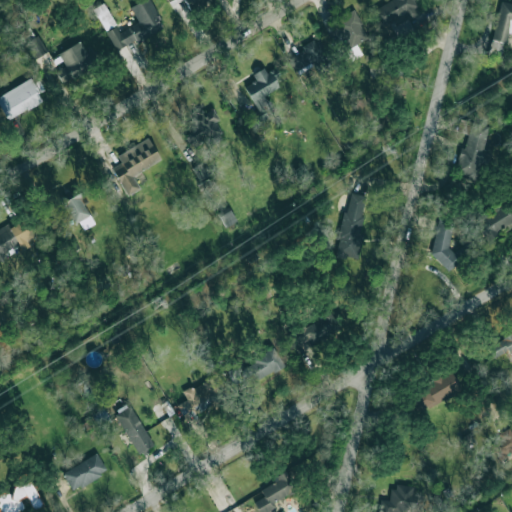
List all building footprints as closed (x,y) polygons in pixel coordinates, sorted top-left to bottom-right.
[(163,29),(148,0),(141,0),(129,6),(137,22),(119,31),(116,25),(104,31),(114,51),(135,40),(136,42),(163,29)] [(212,0),(167,0),(168,1),(170,0),(182,0),(190,12),(212,0)] [(389,0),(370,11),(379,27),(392,20),(394,24),(418,12),(411,0),(389,0)] [(511,2),(500,0),(491,38),(506,42),(508,32),(511,32),(511,2)] [(93,8),(106,29),(115,23),(102,2),(93,8)] [(341,52),(368,37),(353,9),(337,17),(341,24),(330,30),(341,52)] [(92,65),(81,41),(58,52),(64,65),(55,69),(34,25),(20,32),(40,74),(48,70),(55,83),(92,65)] [(287,56),(296,72),(312,63),(318,74),(333,65),(317,39),(287,56)] [(263,94),(283,82),(274,67),(266,72),(263,67),(251,74),(255,79),(243,87),(258,110),(252,113),(259,124),(275,114),(263,94)] [(42,100),(29,78),(0,95),(0,106),(8,120),(42,100)] [(190,116),(196,128),(184,134),(192,148),(206,140),(210,148),(224,140),(214,122),(219,120),(212,108),(204,113),(202,110),(190,116)] [(477,180),(486,150),(482,148),(489,126),(471,120),(455,173),(477,180)] [(120,162),(110,168),(126,195),(139,188),(132,175),(160,159),(147,137),(116,155),(120,162)] [(74,224),(78,221),(83,229),(94,223),(83,203),(85,202),(79,192),(61,202),(74,224)] [(366,196),(350,192),(333,254),(356,261),(363,234),(359,233),(364,217),(360,216),(366,196)] [(473,215),(484,239),(511,225),(511,212),(506,199),(473,215)] [(226,227),(236,220),(227,206),(216,213),(226,227)] [(427,259),(458,267),(463,251),(447,247),(455,220),(440,215),(427,259)] [(8,223),(0,227),(0,254),(33,236),(23,219),(10,226),(8,223)] [(319,318),(287,333),(294,348),(338,328),(329,309),(318,314),(319,318)] [(508,350),(511,359),(511,358),(511,333),(487,344),(492,357),(508,350)] [(225,371),(236,391),(283,365),(274,348),(239,367),(238,364),(225,371)] [(451,371),(411,390),(421,409),(461,390),(451,371)] [(184,418),(225,397),(214,375),(182,391),(186,399),(176,404),(184,418)] [(114,413),(137,454),(152,445),(130,404),(114,413)] [(511,431),(510,427),(495,433),(499,441),(492,444),(497,457),(511,451),(511,431)] [(70,489),(106,473),(98,455),(62,470),(70,489)] [(253,502),(259,511),(266,511),(276,506),(273,502),(295,490),(286,473),(259,488),(263,496),(253,502)] [(17,511),(16,509),(28,502),(32,509),(41,504),(27,478),(10,487),(12,490),(0,496),(0,507),(2,511),(17,511)] [(414,486),(392,483),(389,502),(381,500),(379,511),(392,511),(393,511),(398,511),(414,511),(416,502),(412,501),(414,486)]
